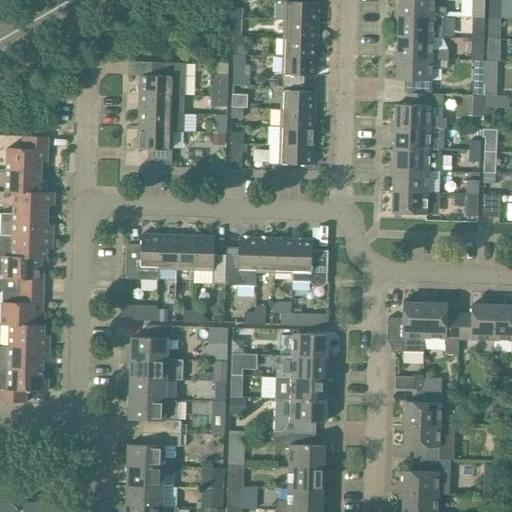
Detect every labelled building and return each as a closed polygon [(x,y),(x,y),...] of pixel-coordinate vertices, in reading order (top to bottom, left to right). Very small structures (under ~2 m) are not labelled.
[(279,0),(281,2),(284,2),(284,20),(318,21),(318,3),(313,3),(313,0),(279,0)] [(434,0),(399,0),(399,15),(444,16),(444,17),(446,17),(446,8),(434,8),(434,0)] [(484,18),(484,0),(472,0),(471,17),(473,17),(484,18)] [(489,0),(489,17),(501,18),(501,0),(489,0)] [(229,18),(242,19),(242,8),(230,8),(229,18)] [(444,16),(399,15),(398,36),(433,37),(433,38),(443,38),(444,17),(444,16)] [(473,17),(472,39),(483,39),(484,18),(473,17)] [(489,17),(488,39),(500,39),(501,18),(489,17)] [(242,19),(229,18),(229,29),(241,29),(242,19)] [(317,39),(318,21),(284,20),(283,38),(317,39)] [(398,36),(397,58),(448,60),(448,51),(432,50),(433,38),(433,37),(398,36)] [(316,57),(317,39),(283,38),(283,56),(316,57)] [(472,39),(471,60),(474,60),(483,61),(483,39),(472,39)] [(233,55),(245,55),(246,45),(233,44),(233,55)] [(487,50),(487,61),(497,61),(499,61),(500,50),(487,50)] [(245,55),(233,55),(233,65),(232,67),(245,67),(245,64),(245,55)] [(283,56),(282,75),(303,76),(316,76),(316,57),(283,56)] [(448,60),(397,58),(397,80),(431,81),(432,69),(448,69),(448,60)] [(485,86),(484,96),(496,96),(497,61),(487,61),(485,61),(485,86)] [(140,76),(140,94),(173,95),(173,97),(185,97),(186,64),(152,63),(152,76),(140,76)] [(228,87),(228,76),(212,75),(212,97),(227,97),(228,87)] [(472,96),(484,96),(485,86),(473,85),(472,96)] [(281,109),(315,110),(315,92),(282,91),(281,109)] [(140,94),(139,113),(173,114),(173,115),(184,115),(185,97),(173,97),(173,95),(140,94)] [(396,105),(395,127),(445,129),(446,129),(447,119),(442,119),(443,106),(443,95),(406,94),(406,105),(396,105)] [(496,96),(484,96),(484,106),(496,107),(496,96)] [(227,97),(212,97),(211,107),(227,108),(227,97)] [(231,108),(243,108),(244,98),(232,97),(231,108)] [(243,119),(243,108),(231,108),(231,118),(243,119)] [(314,128),(315,110),(281,109),(281,127),(314,128)] [(173,114),(139,113),(138,130),(172,131),(172,132),(183,132),(184,115),(173,115),(173,114)] [(215,122),(214,133),(227,133),(227,123),(215,122)] [(313,146),(314,128),(281,127),(280,145),(313,146)] [(445,129),(395,127),(394,148),(442,150),(442,151),(444,151),(445,129)] [(172,131),(138,130),(138,149),(148,150),(148,164),(171,165),(172,132),(172,131)] [(230,144),(242,144),(242,134),(230,133),(230,144)] [(7,170),(41,171),(41,162),(47,162),(48,137),(22,136),(22,149),(7,148),(7,170)] [(469,140),(468,151),(480,151),(481,141),(469,140)] [(484,151),(496,152),(496,141),(484,141),(484,151)] [(230,144),(230,154),(242,155),(242,152),(247,152),(247,144),(242,144),(230,144)] [(313,146),(280,145),(279,164),(313,165),(313,146)] [(442,150),(394,148),(393,170),(428,171),(441,172),(442,151),(442,150)] [(480,162),(480,151),(468,151),(468,161),(480,162)] [(496,152),(484,151),(483,162),(495,162),(496,152)] [(41,171),(7,170),(6,192),(14,193),(14,192),(46,193),(47,181),(40,181),(41,171)] [(393,191),(427,192),(428,171),(393,170),(393,191)] [(495,173),(483,172),(483,183),(494,184),(495,173)] [(466,181),(465,194),(479,194),(480,181),(466,181)] [(426,215),(427,192),(393,191),(392,213),(426,215)] [(14,193),(13,214),(47,215),(47,205),(53,206),(54,193),(46,193),(14,192),(14,193)] [(479,194),(465,194),(455,194),(454,207),(465,207),(465,217),(477,217),(479,194)] [(500,196),(483,195),(481,217),(499,218),(500,196)] [(47,215),(13,214),(0,213),(0,227),(0,235),(1,236),(1,235),(53,237),(53,225),(47,224),(47,215)] [(1,236),(0,256),(0,257),(39,258),(46,259),(46,248),(52,249),(53,237),(1,235),(1,236)] [(159,279),(159,269),(158,269),(159,235),(141,235),(141,244),(127,244),(126,278),(159,279)] [(176,269),(177,236),(159,235),(158,269),(159,269),(176,269)] [(194,270),(195,236),(177,236),(176,269),(194,270)] [(195,236),(194,270),(195,270),(194,284),(225,285),(226,255),(214,254),(215,237),(195,236)] [(226,248),(226,255),(225,285),(256,286),(256,272),(257,238),(239,238),(238,248),(226,248)] [(274,273),(275,239),(257,238),(256,272),(274,273)] [(292,273),(293,239),(275,239),(274,273),(292,273)] [(293,239),(292,273),(293,273),(292,282),(311,283),(312,284),(314,286),(316,286),(317,287),(319,287),(321,287),(323,286),(324,285),(327,283),(328,251),(312,251),(312,240),(293,239)] [(0,257),(0,256),(0,255),(0,290),(3,291),(43,292),(44,267),(39,267),(39,258),(0,257)] [(2,325),(10,325),(37,326),(37,325),(37,316),(42,316),(43,292),(3,291),(2,325)] [(426,303),(403,302),(402,318),(387,318),(387,339),(393,353),(402,353),(402,352),(424,353),(424,338),(425,338),(426,303)] [(426,303),(425,338),(446,338),(445,355),(458,355),(458,339),(459,339),(460,314),(447,313),(447,304),(426,303)] [(459,339),(493,340),(494,305),(472,305),(471,314),(460,314),(459,339)] [(511,306),(494,305),(493,340),(511,340),(511,351),(511,357),(511,356),(511,306)] [(147,321),(157,321),(157,309),(147,309),(147,321)] [(157,309),(157,321),(167,321),(168,309),(157,309)] [(183,322),(193,322),(193,310),(183,310),(183,322)] [(204,310),(193,310),(193,322),(204,322),(204,310)] [(254,324),(255,312),(244,312),(244,324),(254,324)] [(265,312),(255,312),(254,324),(265,324),(265,312)] [(280,325),(290,325),(291,314),(281,313),(280,325)] [(301,314),(291,314),(290,325),(301,326),(301,314)] [(10,325),(9,346),(49,348),(50,336),(44,335),(44,325),(37,325),(37,326),(10,325)] [(132,337),(131,358),(166,359),(167,339),(173,339),(174,326),(146,325),(146,337),(132,337)] [(228,328),(209,327),(208,360),(227,360),(228,328)] [(281,333),(280,355),(293,356),(328,357),(328,335),(293,334),(281,333)] [(232,343),(231,354),(243,354),(244,343),(232,343)] [(0,346),(0,367),(42,369),(43,359),(49,359),(49,348),(9,346),(9,347),(0,346)] [(243,354),(231,354),(231,364),(243,365),(243,354)] [(276,355),(276,378),(292,378),(292,377),(327,378),(328,357),(293,356),(280,355),(276,355)] [(166,359),(131,358),(131,378),(166,379),(183,380),(183,360),(166,360),(166,359)] [(213,373),(213,380),(217,380),(226,381),(227,361),(213,361),(213,373)] [(42,378),(42,369),(0,367),(0,389),(1,389),(1,402),(26,403),(27,391),(48,391),(48,379),(42,378)] [(326,400),(327,378),(292,377),(292,378),(276,378),(275,398),(326,400)] [(416,390),(422,390),(423,377),(414,377),(414,390),(416,390)] [(165,399),(166,379),(131,378),(130,398),(165,400),(165,399)] [(225,403),(226,381),(217,380),(216,402),(225,403)] [(230,386),(230,397),(242,397),(242,386),(230,386)] [(405,424),(440,426),(441,391),(422,390),(416,390),(416,402),(406,402),(405,424)] [(230,397),(229,414),(246,415),(246,397),(242,397),(230,397)] [(130,398),(129,419),(143,420),(143,432),(166,433),(181,433),(181,422),(176,422),(176,400),(165,399),(165,400),(130,398)] [(326,400),(275,398),(274,432),(315,433),(315,422),(326,422),(326,400)] [(455,426),(440,426),(405,424),(404,446),(414,447),(413,459),(449,460),(453,460),(455,426)] [(128,444),(128,465),(175,466),(175,458),(163,458),(164,445),(176,446),(180,446),(181,433),(166,433),(143,432),(142,445),(128,444)] [(289,467),(323,468),(324,446),(314,445),(315,433),(274,432),(273,448),(290,448),(289,467)] [(228,449),(227,465),(243,465),(244,449),(235,449),(228,449)] [(403,493),(437,494),(448,494),(449,460),(413,459),(413,471),(404,470),(403,493)] [(174,487),(175,466),(128,465),(127,485),(162,486),(162,487),(174,487)] [(227,465),(227,476),(243,476),(243,465),(227,465)] [(323,489),(323,468),(289,467),(288,488),(323,489)] [(202,487),(223,488),(224,468),(202,468),(202,487)] [(162,507),(162,487),(162,486),(127,485),(127,506),(162,507)] [(223,508),(223,488),(202,487),(201,508),(209,508),(223,508)] [(226,498),(226,508),(242,509),(243,487),(227,487),(226,498)] [(322,511),(323,489),(288,488),(288,502),(278,501),(277,510),(322,511)] [(436,511),(437,494),(403,493),(402,511),(436,511)] [(55,511),(56,510),(49,503),(24,502),(23,510),(18,510),(18,509),(9,500),(0,499),(0,511),(55,511)]
